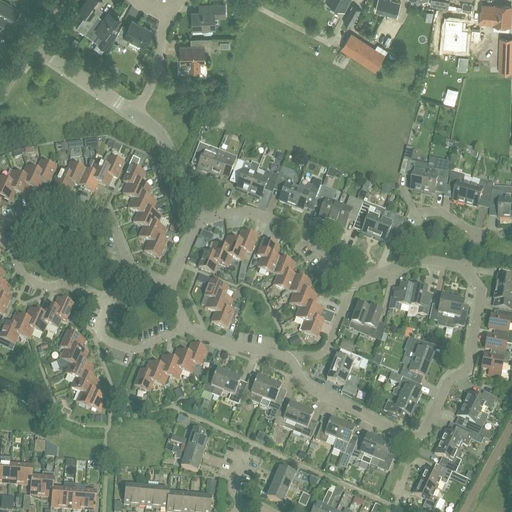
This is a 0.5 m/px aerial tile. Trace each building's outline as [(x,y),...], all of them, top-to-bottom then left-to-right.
[(80,31),(85,35),(98,17),(94,13),(103,0),(102,0),(86,0),(79,11),(85,15),(76,28),(80,31)] [(325,0),(343,10),(349,0),(325,0)] [(401,2),(391,0),(377,0),(375,11),(397,16),(401,2)] [(13,19),(13,18),(16,12),(0,2),(0,25),(4,19),(10,24),(13,19)] [(471,12),(473,5),(463,3),(462,11),(471,12)] [(212,32),(212,28),(214,27),(214,17),(218,16),(218,18),(225,18),(224,4),(199,6),(199,13),(192,13),(193,29),(203,28),(203,33),(205,34),(211,34),(212,32)] [(352,27),(361,10),(353,5),(343,22),(352,27)] [(496,7),(481,6),(481,5),(480,23),(493,23),(493,25),(510,26),(511,6),(496,5),(496,7)] [(107,48),(113,35),(110,33),(119,20),(108,13),(103,20),(98,17),(85,35),(103,48),(107,48)] [(463,21),(446,19),(442,49),(466,51),(468,30),(462,30),(463,21)] [(132,21),(128,28),(122,25),(120,28),(115,39),(126,45),(128,40),(144,47),(152,30),(132,21)] [(385,55),(351,33),(341,49),(375,71),(385,55)] [(511,38),(501,38),(499,72),(511,72),(511,38)] [(211,39),(191,40),(191,47),(179,47),(180,70),(188,69),(188,71),(200,71),(200,64),(204,64),(204,50),(211,50),(211,39)] [(86,148),(90,148),(98,147),(99,140),(85,142),(86,148)] [(115,142),(109,140),(107,144),(108,146),(112,148),(115,142)] [(115,142),(112,148),(119,151),(122,145),(115,142)] [(193,160),(199,162),(196,169),(209,174),(218,151),(210,148),(197,143),(192,155),(194,156),(193,160)] [(12,153),(14,158),(22,155),(20,150),(12,153)] [(237,158),(226,154),(218,151),(209,174),(221,179),(222,176),(229,178),(232,170),(237,158)] [(97,163),(92,173),(95,175),(93,180),(96,182),(106,186),(110,177),(107,175),(110,169),(106,168),(111,158),(109,157),(108,157),(106,157),(102,166),(97,163)] [(130,166),(123,182),(128,184),(127,185),(130,186),(133,187),(136,181),(139,183),(139,182),(143,173),(136,169),(140,161),(133,157),(129,166),(130,166)] [(111,158),(106,168),(110,169),(107,175),(110,177),(117,180),(124,164),(111,158)] [(427,172),(422,192),(434,195),(438,179),(448,181),(450,172),(450,168),(452,160),(447,159),(445,167),(436,165),(435,168),(428,167),(427,172)] [(86,170),(78,186),(94,193),(91,192),(96,182),(93,180),(95,175),(92,173),(97,163),(94,162),(91,160),(89,164),(89,168),(86,169),(86,170)] [(233,171),(232,174),(233,175),(241,178),(237,186),(237,187),(236,189),(248,194),(256,175),(259,166),(252,163),(251,166),(238,160),(237,161),(233,171)] [(427,172),(420,171),(422,163),(409,160),(409,161),(403,160),(399,175),(413,178),(411,190),(422,192),(427,172)] [(43,162),(38,172),(42,174),(39,180),(42,181),(49,184),(56,168),(43,162)] [(68,174),(71,175),(69,181),(72,183),(78,186),(86,170),(72,164),(68,174)] [(29,168),(24,178),(27,179),(25,185),(28,187),(37,191),(42,181),(39,180),(42,174),(38,172),(29,168)] [(161,181),(166,179),(167,179),(163,168),(162,169),(157,171),(161,181)] [(281,175),(277,185),(284,188),(282,194),(279,202),(291,206),(297,189),(292,187),(293,184),(291,183),(293,178),(295,174),(294,172),(282,168),(280,174),(281,175)] [(337,170),(329,168),(327,174),(334,177),(337,170)] [(61,170),(54,186),(67,193),(72,183),(69,181),(71,175),(68,174),(61,170)] [(0,178),(0,197),(9,202),(14,192),(10,191),(13,185),(10,183),(15,173),(12,172),(10,171),(5,181),(0,178)] [(256,175),(248,194),(260,199),(263,191),(265,187),(273,191),(279,177),(275,175),(265,171),(262,178),(256,175)] [(453,202),(465,205),(471,184),(464,182),(465,176),(452,172),(452,173),(449,186),(449,187),(454,189),(453,193),(455,193),(453,200),(453,202)] [(15,173),(10,183),(13,185),(10,191),(14,192),(13,192),(25,198),(26,198),(23,196),(28,187),(25,185),(27,179),(24,178),(15,173)] [(297,189),(291,206),(303,211),(304,209),(308,198),(315,200),(321,182),(314,180),(312,186),(308,184),(306,188),(299,185),(297,189)] [(479,187),(471,184),(465,205),(478,209),(480,200),(482,201),(483,197),(490,199),(493,187),(494,184),(481,180),(479,187)] [(130,186),(125,196),(135,200),(138,201),(141,196),(144,197),(149,187),(139,182),(139,183),(136,181),(133,187),(130,186)] [(322,187),(314,207),(322,210),(319,218),(331,223),(337,208),(339,204),(332,202),(335,192),(324,188),(322,187)] [(511,188),(493,187),(490,199),(490,206),(499,206),(498,219),(511,219),(511,203),(511,188)] [(337,208),(331,223),(344,228),(347,221),(355,224),(356,221),(356,220),(362,205),(364,199),(367,194),(360,191),(357,200),(349,198),(346,207),(339,204),(337,208)] [(131,208),(131,210),(140,215),(140,214),(144,216),(146,210),(149,211),(150,211),(151,208),(154,201),(144,197),(141,196),(138,201),(135,200),(131,208)] [(362,205),(356,220),(365,223),(364,225),(362,231),(361,233),(373,237),(380,219),(372,216),(375,210),(365,206),(362,205)] [(140,215),(136,224),(145,229),(146,228),(149,230),(152,224),(155,225),(159,215),(152,212),(150,211),(149,211),(146,210),(144,216),(140,214),(140,215)] [(380,219),(373,237),(385,242),(387,237),(390,230),(398,233),(404,219),(395,215),(390,214),(387,222),(380,219)] [(145,229),(141,238),(149,242),(151,243),(154,244),(157,238),(160,240),(160,239),(164,230),(155,225),(152,224),(149,230),(146,228),(145,229)] [(240,242),(243,244),(241,249),(244,251),(251,254),(257,238),(244,232),(240,242)] [(151,243),(146,253),(159,259),(167,243),(160,239),(160,240),(157,238),(154,244),(151,243)] [(226,248),(229,250),(227,255),(230,257),(240,261),(244,251),(241,249),(243,244),(240,242),(230,238),(226,248)] [(263,240),(256,256),(264,259),(264,258),(267,260),(269,254),(273,255),(277,245),(263,240)] [(212,254),(215,256),(213,262),(216,263),(226,267),(230,257),(227,255),(229,250),(226,248),(216,244),(212,254)] [(205,251),(199,268),(212,273),(216,263),(213,262),(215,256),(212,254),(205,251)] [(264,259),(260,269),(273,274),(279,258),(275,256),(273,255),(269,254),(267,260),(264,258),(264,259)] [(279,258),(273,274),(280,277),(279,277),(283,278),(285,272),(289,273),(293,263),(279,258)] [(279,277),(275,287),(286,291),(281,296),(282,297),(289,292),(295,276),(291,274),(289,273),(285,272),(283,278),(279,277)] [(511,291),(511,272),(508,272),(507,278),(497,277),(495,288),(511,291)] [(295,276),(289,292),(294,294),(296,295),(299,296),(302,290),(305,292),(309,282),(295,276)] [(204,297),(201,305),(205,307),(205,308),(207,309),(211,299),(215,301),(217,295),(220,296),(223,291),(224,286),(227,287),(211,280),(204,297)] [(0,296),(0,295),(4,297),(4,296),(8,287),(0,282),(0,296)] [(391,296),(389,309),(400,311),(401,305),(409,307),(407,317),(410,306),(413,288),(401,285),(400,290),(392,289),(391,296)] [(428,316),(430,303),(432,296),(425,294),(426,289),(414,286),(413,288),(410,306),(407,317),(409,317),(410,317),(412,316),(414,316),(415,315),(416,313),(428,316)] [(503,302),(502,308),(511,309),(511,291),(495,288),(493,300),(503,302)] [(296,295),(292,305),(300,308),(302,309),(305,310),(308,305),(311,306),(315,296),(307,293),(305,292),(302,290),(299,296),(296,295)] [(0,314),(3,316),(11,299),(4,296),(4,297),(0,295),(0,296),(0,314)] [(211,299),(207,309),(217,313),(221,315),(223,309),(226,310),(230,300),(220,296),(217,295),(215,301),(211,299)] [(431,308),(429,320),(437,322),(437,324),(438,327),(446,329),(452,299),(449,298),(449,297),(448,296),(444,295),(443,296),(442,297),(441,297),(438,310),(431,308)] [(452,299),(446,329),(453,330),(455,328),(455,326),(464,328),(467,316),(461,315),(464,302),(463,301),(463,300),(463,299),(457,298),(456,299),(456,300),(452,299)] [(56,309),(56,310),(59,311),(57,317),(60,319),(67,322),(74,306),(61,300),(56,309)] [(358,305),(349,328),(353,330),(356,325),(363,327),(364,325),(370,310),(367,309),(367,306),(362,304),(359,306),(358,305)] [(42,315),(45,317),(42,323),(46,324),(45,325),(55,329),(60,319),(57,317),(59,311),(56,310),(56,309),(46,305),(42,315)] [(298,319),(303,321),(299,331),(302,332),(304,333),(308,323),(311,324),(314,318),(317,320),(317,319),(321,309),(311,306),(308,305),(305,310),(302,309),(298,319)] [(370,310),(364,325),(371,328),(367,337),(380,342),(383,334),(385,325),(379,322),(382,313),(381,312),(381,310),(376,308),(374,309),(370,308),(370,310)] [(211,322),(211,323),(227,329),(234,313),(226,310),(223,309),(221,315),(217,313),(213,323),(211,322)] [(28,320),(27,321),(31,322),(28,328),(31,329),(31,330),(41,334),(45,325),(46,324),(42,323),(45,317),(42,315),(32,310),(28,320)] [(511,325),(511,313),(504,312),(503,319),(490,317),(488,330),(501,332),(507,333),(509,325),(511,325)] [(18,316),(13,326),(17,327),(14,333),(17,335),(27,340),(31,330),(31,329),(28,328),(31,322),(27,321),(28,320),(18,316)] [(304,333),(318,338),(324,322),(317,319),(317,320),(314,318),(311,324),(308,323),(304,333)] [(2,320),(0,324),(0,327),(4,329),(0,337),(0,339),(5,341),(2,348),(12,352),(15,346),(13,345),(17,335),(14,333),(17,327),(13,326),(11,325),(2,320)] [(408,336),(413,338),(417,331),(411,329),(408,336)] [(67,332),(60,348),(67,351),(70,353),(73,347),(76,348),(81,338),(67,332)] [(501,332),(500,339),(487,337),(485,350),(498,352),(504,353),(505,344),(511,345),(511,341),(511,333),(507,333),(501,332)] [(291,348),(301,344),(297,336),(288,341),(291,348)] [(406,352),(404,357),(429,367),(434,355),(432,354),(422,350),(425,343),(422,342),(414,340),(409,338),(404,351),(406,352)] [(355,347),(342,342),(339,349),(352,354),(355,347)] [(193,345),(189,355),(192,357),(190,363),(193,364),(200,367),(207,350),(193,345)] [(67,351),(63,361),(72,366),(72,365),(75,367),(78,361),(81,363),(82,362),(86,352),(76,348),(73,347),(70,353),(67,351)] [(175,361),(175,362),(178,363),(176,369),(179,370),(182,371),(189,374),(193,364),(190,363),(192,357),(189,355),(179,351),(175,361)] [(488,376),(500,378),(502,364),(508,365),(510,354),(504,353),(498,352),(496,359),(483,356),(481,369),(489,371),(488,376)] [(350,361),(336,356),(332,368),(349,375),(351,368),(352,367),(358,370),(359,368),(360,365),(359,365),(361,360),(362,359),(362,358),(352,354),(350,361)] [(165,376),(161,386),(164,387),(164,388),(168,387),(167,382),(169,378),(175,380),(179,370),(176,369),(178,363),(175,362),(175,361),(165,357),(161,367),(164,369),(162,375),(165,376)] [(404,365),(399,376),(411,381),(413,375),(424,379),(429,367),(404,357),(402,363),(402,365),(404,365)] [(72,366),(67,376),(77,380),(78,380),(81,381),(84,375),(87,377),(91,367),(82,362),(81,363),(78,361),(75,367),(72,365),(72,366)] [(151,363),(147,373),(150,375),(148,381),(151,382),(154,383),(161,386),(165,376),(162,375),(164,369),(161,367),(151,363)] [(352,385),(346,382),(349,375),(332,368),(327,380),(344,386),(342,391),(354,395),(355,396),(357,389),(351,387),(352,385)] [(207,376),(201,390),(212,395),(220,398),(222,391),(223,391),(229,375),(217,370),(213,379),(207,376)] [(140,371),(134,387),(147,392),(151,382),(148,381),(150,375),(147,373),(145,372),(140,371)] [(392,395),(400,399),(416,406),(421,395),(411,390),(415,384),(391,373),(388,380),(399,385),(396,389),(392,391),(393,393),(392,395)] [(77,380),(73,390),(81,393),(83,394),(86,395),(89,390),(92,391),(97,381),(89,378),(87,377),(84,375),(81,381),(78,380),(77,380)] [(229,375),(223,391),(231,395),(228,401),(239,405),(240,400),(241,398),(244,392),(237,389),(240,382),(240,381),(241,380),(229,375)] [(244,392),(241,398),(252,402),(259,405),(260,406),(265,392),(269,382),(257,378),(256,379),(252,389),(246,386),(244,392)] [(265,392),(260,406),(278,413),(280,410),(280,408),(283,401),(285,397),(278,394),(281,387),(269,382),(265,392)] [(177,400),(184,398),(180,389),(174,391),(177,400)] [(83,394),(78,404),(92,410),(92,409),(101,413),(103,406),(102,405),(105,398),(98,395),(99,394),(94,392),(92,391),(89,390),(86,395),(83,394)] [(354,395),(342,391),(341,394),(352,400),(354,395)] [(467,400),(464,405),(480,413),(483,407),(491,411),(497,399),(484,392),(481,399),(468,392),(465,399),(467,400)] [(406,422),(409,416),(411,417),(416,406),(400,399),(397,405),(388,401),(384,411),(399,418),(406,422)] [(278,413),(274,424),(293,432),(302,409),(291,404),(287,413),(280,410),(278,413)] [(485,434),(480,432),(488,417),(480,413),(464,405),(461,411),(460,410),(456,416),(470,423),(466,430),(476,435),(483,438),(485,434)] [(302,409),(293,432),(301,435),(311,439),(316,427),(315,427),(310,424),(314,413),(302,409)] [(320,427),(316,440),(326,444),(328,437),(336,441),(343,424),(331,419),(327,430),(320,427)] [(336,441),(333,450),(340,453),(340,454),(343,455),(344,455),(348,457),(351,458),(356,446),(349,443),(352,436),(355,429),(343,424),(336,441)] [(452,424),(449,432),(445,431),(440,442),(458,451),(462,444),(468,447),(471,441),(481,445),(484,439),(483,438),(476,435),(466,430),(452,424)] [(193,429),(191,436),(189,443),(182,440),(172,437),(170,441),(181,444),(187,446),(204,452),(207,441),(203,440),(205,433),(193,429)] [(259,433),(256,440),(265,444),(268,436),(259,433)] [(351,458),(348,463),(352,465),(354,459),(361,462),(369,465),(372,458),(379,441),(367,436),(365,440),(359,438),(357,442),(356,446),(351,458)] [(45,442),(37,441),(35,441),(34,451),(44,452),(45,442)] [(379,441),(372,458),(380,462),(377,468),(388,473),(393,461),(386,458),(391,446),(379,441)] [(445,459),(441,467),(455,474),(461,461),(455,458),(458,451),(440,442),(434,454),(445,459)] [(185,453),(178,451),(177,455),(201,462),(204,452),(187,446),(185,453)] [(181,467),(197,473),(201,462),(177,455),(176,459),(183,461),(181,467)] [(0,484),(9,485),(10,466),(0,465),(0,484)] [(424,476),(421,482),(437,489),(440,482),(446,485),(449,480),(465,487),(468,480),(465,479),(458,476),(455,474),(441,467),(438,466),(436,465),(432,472),(424,468),(421,475),(424,476)] [(9,485),(20,486),(21,467),(10,466),(9,485)] [(32,468),(21,467),(20,486),(30,487),(31,478),(32,468)] [(295,475),(279,468),(275,478),(291,485),(301,489),(302,485),(293,481),(295,475)] [(465,479),(468,480),(471,482),(475,476),(468,472),(465,479)] [(54,474),(42,473),(42,479),(41,498),(52,499),(52,490),(53,480),(54,474)] [(42,479),(31,478),(30,497),(41,498),(42,479)] [(291,485),(275,478),(270,488),(293,498),(294,494),(288,491),(291,485)] [(433,496),(437,489),(421,482),(418,487),(416,486),(412,494),(426,501),(423,507),(433,511),(439,499),(433,496)] [(62,510),(73,510),(75,484),(64,484),(64,490),(62,510)] [(135,506),(136,487),(125,486),(123,505),(135,506)] [(136,487),(135,506),(145,507),(147,488),(136,487)] [(147,488),(145,507),(156,508),(158,489),(147,488)] [(291,501),(293,498),(270,488),(266,498),(282,505),(285,499),(291,501)] [(158,489),(156,508),(167,509),(166,511),(169,490),(158,489)] [(52,490),(52,499),(51,509),(62,510),(64,490),(52,490)] [(169,490),(166,511),(177,511),(179,495),(168,494),(169,490)] [(73,510),(84,511),(85,492),(74,491),(73,510)] [(328,491),(321,506),(316,503),(311,511),(324,511),(329,502),(333,494),(328,491)] [(94,511),(96,493),(85,492),(84,511),(89,511),(88,511),(94,511)] [(303,494),(300,501),(307,504),(310,497),(303,494)] [(179,495),(177,511),(188,511),(190,496),(179,495)] [(190,496),(188,511),(199,511),(201,497),(190,496)] [(201,497),(199,511),(210,511),(212,498),(201,497)] [(438,511),(439,511),(445,511),(448,501),(441,500),(438,511)] [(324,511),(334,511),(330,510),(333,503),(329,502),(324,511)]
